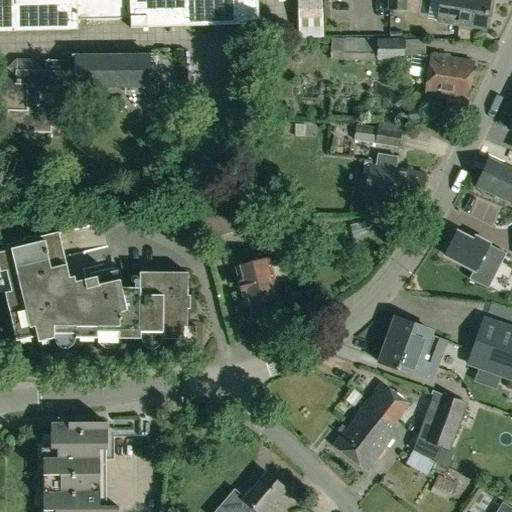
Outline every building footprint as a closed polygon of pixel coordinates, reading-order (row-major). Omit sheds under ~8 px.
[(0,0),(0,31),(11,31),(11,32),(78,30),(78,20),(130,19),(130,28),(258,25),(257,0),(0,0)] [(297,0),(298,38),(322,38),(321,0),(297,0)] [(388,0),(389,9),(405,9),(404,0),(388,0)] [(489,0),(441,0),(438,21),(485,29),(489,0)] [(331,60),(404,60),(404,39),(377,39),(331,39),(331,60)] [(427,78),(424,92),(447,96),(445,108),(465,112),(473,62),(430,55),(430,57),(423,56),(420,76),(427,78)] [(74,88),(75,88),(75,89),(76,89),(76,87),(125,87),(125,92),(141,89),(150,89),(150,79),(158,79),(158,58),(150,58),(150,56),(74,56),(74,61),(45,60),(45,72),(42,72),(33,60),(16,60),(16,68),(0,68),(0,110),(7,111),(7,132),(52,134),(52,128),(73,128),(74,88)] [(423,119),(422,108),(407,110),(409,121),(423,119)] [(377,121),(376,129),(374,143),(398,147),(400,133),(399,133),(401,125),(377,121)] [(355,125),(353,140),(374,143),(376,129),(355,125)] [(248,168),(246,136),(228,136),(230,169),(248,168)] [(360,183),(367,184),(365,196),(419,205),(424,173),(395,168),(396,157),(378,154),(376,166),(370,165),(370,166),(368,165),(369,161),(364,161),(360,183)] [(511,203),(511,169),(489,159),(475,187),(510,203),(511,203)] [(263,217),(202,220),(202,230),(264,227),(263,217)] [(122,288),(120,281),(109,283),(107,275),(76,282),(75,277),(70,278),(59,233),(0,246),(0,270),(16,342),(37,337),(38,343),(54,339),(187,340),(187,273),(140,273),(139,289),(122,288)] [(487,245),(488,244),(475,238),(473,241),(457,233),(452,243),(447,244),(445,249),(446,253),(445,255),(474,271),(475,270),(484,275),(497,250),(487,245)] [(251,320),(267,316),(263,302),(278,298),(274,283),(289,280),(284,260),(269,263),(268,259),(236,267),(240,283),(239,283),(241,291),(242,291),(246,306),(248,305),(251,320)] [(415,375),(429,381),(444,340),(429,335),(430,331),(394,318),(378,363),(414,376),(415,375)] [(511,328),(482,318),(466,366),(478,371),(500,379),(511,382),(511,328)] [(333,445),(366,470),(395,431),(390,427),(407,404),(380,383),(333,445)] [(361,397),(353,390),(346,400),(354,407),(361,397)] [(420,424),(412,449),(434,460),(447,465),(453,450),(448,449),(465,403),(431,391),(430,395),(420,424)] [(117,511),(118,506),(105,507),(105,450),(107,450),(106,423),(51,424),(51,458),(42,459),(43,511),(55,511),(54,511),(117,511)] [(134,427),(112,431),(114,440),(135,436),(134,427)] [(434,460),(412,449),(405,463),(426,474),(434,460)] [(242,500),(234,493),(218,511),(272,511),(275,509),(272,506),(285,490),(264,473),(242,500)] [(457,485),(438,476),(430,493),(449,502),(457,485)] [(511,511),(511,509),(502,503),(496,511),(511,511)]
